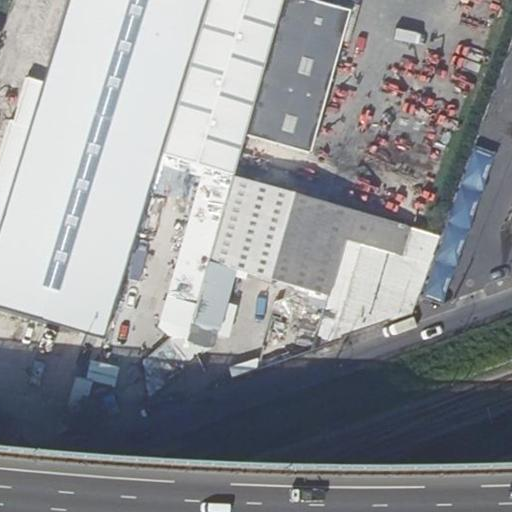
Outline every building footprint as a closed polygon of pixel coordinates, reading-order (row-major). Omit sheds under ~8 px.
[(9,121),(0,148),(0,309),(100,339),(162,155),(209,0),(69,0),(45,83),(27,76),(15,123),(9,121)] [(209,0),(162,155),(231,178),(243,138),(281,0),(209,0)] [(302,0),(281,0),(243,138),(309,156),(350,13),(302,0)] [(441,300),(487,155),(466,148),(420,294),(441,300)] [(345,240),(379,249),(388,220),(231,178),(207,261),(329,296),(345,240)] [(388,220),(379,249),(402,256),(411,226),(388,220)]
